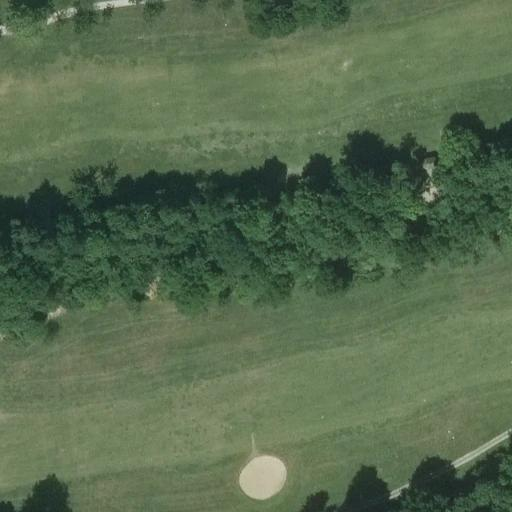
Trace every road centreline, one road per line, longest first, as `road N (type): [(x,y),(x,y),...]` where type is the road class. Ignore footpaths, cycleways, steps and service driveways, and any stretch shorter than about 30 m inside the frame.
road 1 (track): [(342,511),(511,432)]
road 2 (track): [(139,0),(0,29)]
